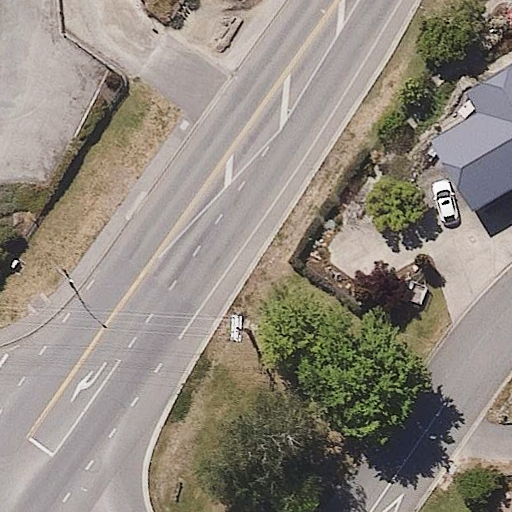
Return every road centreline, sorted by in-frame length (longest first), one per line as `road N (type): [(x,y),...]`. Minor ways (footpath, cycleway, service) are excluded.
road 1 (primary): [(346,0),(9,489)]
road 2 (residential): [(368,511),(468,359),(511,308)]
